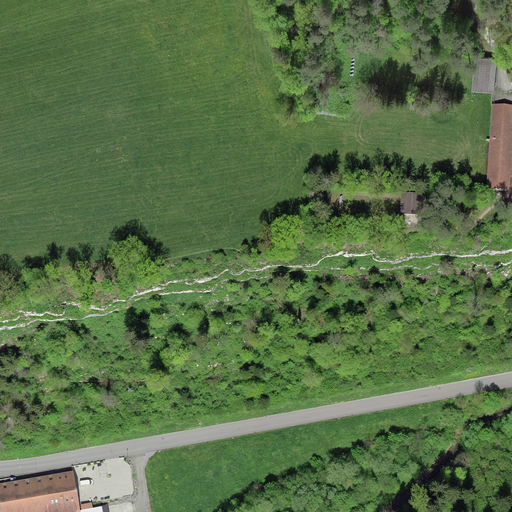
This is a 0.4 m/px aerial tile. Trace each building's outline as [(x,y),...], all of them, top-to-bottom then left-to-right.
[(354,80),(358,45),(351,44),(347,79),(354,80)] [(495,58),(474,56),(470,88),(492,90),(495,58)] [(511,161),(511,106),(490,105),(485,190),(506,191),(505,199),(511,199),(511,177),(511,178),(511,161)] [(423,193),(402,192),(401,220),(423,221),(423,193)] [(71,476),(0,488),(0,492),(3,511),(66,511),(77,510),(71,476)]
